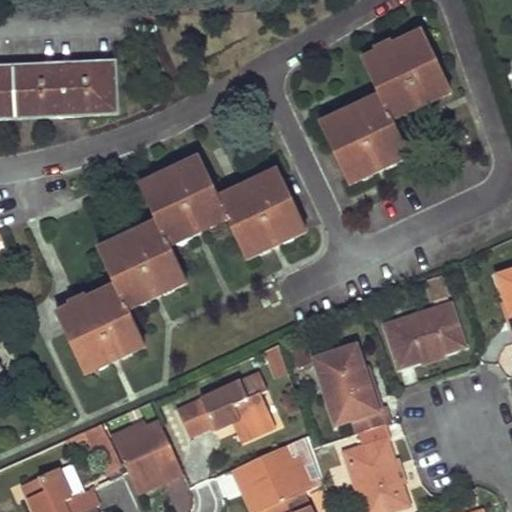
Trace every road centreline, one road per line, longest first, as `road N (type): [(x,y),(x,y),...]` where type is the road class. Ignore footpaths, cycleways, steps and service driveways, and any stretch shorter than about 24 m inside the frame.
road 1 (residential): [(453,0),(505,144),(501,182),(353,262)]
road 2 (residential): [(0,170),(119,142),(261,74)]
road 3 (residential): [(261,74),(353,262)]
road 4 (residential): [(261,74),(374,0)]
